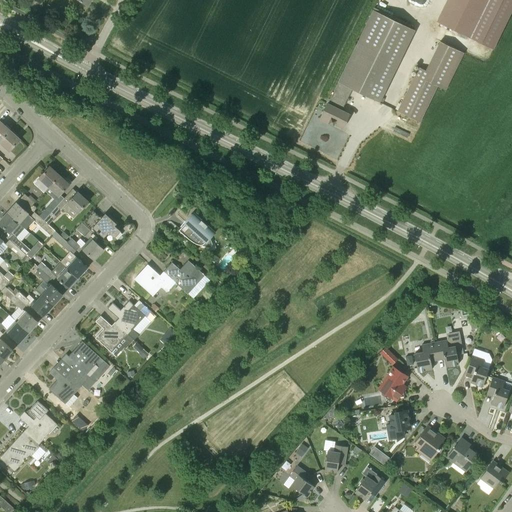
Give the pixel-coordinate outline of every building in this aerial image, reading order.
[(446,0),(436,21),(470,39),(488,0),(446,0)] [(511,0),(488,0),(470,39),(492,49),(511,8),(511,0)] [(378,51),(358,41),(338,83),(352,89),(357,92),(364,79),(378,51)] [(464,52),(448,45),(430,85),(414,77),(398,111),(419,122),(437,86),(445,90),(464,52)] [(357,92),(379,103),(386,90),(364,79),(357,92)] [(338,83),(327,104),(341,111),(352,89),(338,83)] [(327,104),(320,119),(329,124),(329,123),(334,125),(335,123),(343,127),(349,115),(341,111),(327,104)] [(0,121),(0,142),(10,131),(0,121)] [(10,131),(0,142),(0,143),(1,145),(9,152),(20,139),(10,131)] [(42,182),(38,187),(44,193),(45,191),(49,188),(60,176),(50,167),(39,179),(42,182)] [(60,176),(49,188),(57,196),(58,197),(60,195),(69,184),(60,176)] [(54,210),(44,221),(48,225),(48,224),(49,224),(58,214),(63,209),(73,218),(78,213),(83,207),(84,209),(89,204),(87,203),(88,202),(78,192),(77,192),(74,195),(70,192),(64,198),(63,200),(62,202),(54,210)] [(20,199),(30,208),(34,203),(32,201),(28,197),(25,194),(20,199)] [(48,206),(39,216),(44,221),(54,210),(62,202),(63,200),(58,197),(57,196),(54,199),(48,206)] [(17,203),(8,213),(20,224),(25,228),(26,229),(34,220),(38,224),(41,227),(51,236),(56,231),(48,224),(48,225),(44,221),(39,216),(35,212),(31,216),(28,214),(17,203)] [(93,211),(82,223),(90,231),(91,230),(93,228),(97,231),(96,232),(99,234),(99,233),(104,238),(109,232),(114,238),(120,231),(114,226),(115,226),(109,220),(106,223),(102,220),(100,218),(93,211)] [(8,213),(0,220),(0,224),(10,234),(13,236),(9,239),(26,255),(31,250),(26,245),(21,241),(17,237),(20,233),(25,228),(20,224),(8,213)] [(207,241),(214,233),(193,214),(186,222),(179,230),(189,239),(192,241),(195,243),(197,244),(198,245),(200,245),(202,245),(203,245),(204,244),(206,241),(207,241)] [(82,223),(76,229),(85,237),(90,231),(82,223)] [(56,231),(51,236),(72,255),(76,251),(67,242),(65,240),(60,235),(56,231)] [(64,232),(60,235),(65,240),(69,236),(64,232)] [(71,238),(67,242),(76,251),(80,247),(80,246),(76,243),(71,238)] [(9,239),(5,244),(7,246),(22,260),(26,255),(9,239)] [(85,243),(81,248),(83,250),(94,260),(104,250),(92,239),(87,245),(85,243)] [(31,250),(26,255),(30,258),(35,253),(31,250)] [(26,255),(22,260),(26,263),(30,258),(26,255)] [(71,262),(66,267),(78,278),(87,268),(76,257),(74,256),(69,260),(71,262)] [(163,271),(175,282),(179,279),(191,290),(196,284),(200,288),(208,279),(188,260),(179,269),(172,262),(163,271)] [(41,261),(37,266),(40,268),(51,278),(54,275),(55,274),(52,271),(49,268),(41,261)] [(60,271),(55,276),(57,278),(69,288),(78,278),(66,267),(61,263),(57,268),(60,271)] [(175,282),(163,271),(160,275),(148,264),(134,279),(151,295),(151,294),(153,296),(161,287),(166,292),(175,282)] [(40,268),(36,273),(44,280),(47,283),(51,278),(40,268)] [(0,282),(5,287),(10,281),(0,272),(0,282)] [(44,280),(35,290),(41,295),(53,306),(62,295),(51,285),(50,285),(47,283),(44,280)] [(5,287),(1,291),(11,300),(19,307),(22,310),(23,309),(26,306),(12,293),(7,288),(5,287)] [(14,291),(12,293),(26,306),(29,302),(30,301),(26,298),(16,288),(14,291)] [(34,299),(30,303),(32,305),(44,316),(53,306),(41,295),(36,300),(34,299)] [(115,322),(128,334),(145,316),(128,301),(120,310),(112,302),(107,308),(118,318),(115,322)] [(24,310),(15,320),(28,332),(38,322),(24,310)] [(128,334),(115,322),(111,325),(100,316),(95,321),(103,329),(95,338),(112,353),(128,334)] [(7,329),(6,330),(19,342),(28,332),(15,320),(7,329)] [(0,357),(4,360),(12,350),(0,339),(0,338),(0,336),(3,334),(0,331),(0,357)] [(434,343),(437,360),(444,359),(446,367),(459,364),(456,353),(462,352),(459,336),(447,338),(448,341),(447,341),(447,340),(434,343)] [(72,369),(68,373),(82,385),(89,377),(95,382),(104,372),(100,366),(104,361),(82,341),(77,347),(78,348),(74,353),(72,352),(68,356),(66,354),(61,359),(72,369)] [(133,347),(140,352),(143,349),(137,343),(133,347)] [(431,361),(437,360),(434,343),(421,345),(423,352),(414,354),(418,372),(432,369),(431,361)] [(392,365),(398,359),(385,347),(380,352),(392,365)] [(482,387),(488,369),(482,367),(484,360),(471,356),(466,373),(472,375),(470,382),(482,387)] [(82,385),(68,373),(65,377),(54,367),(49,372),(57,380),(48,389),(56,396),(55,398),(60,403),(62,401),(69,407),(78,398),(74,394),(82,385)] [(399,397),(404,396),(403,391),(402,390),(405,386),(402,384),(407,377),(393,367),(379,389),(396,400),(398,396),(399,397)] [(503,408),(509,391),(502,388),(504,382),(492,377),(486,394),(493,397),(490,404),(503,408)] [(112,403),(109,395),(103,397),(106,405),(112,403)] [(28,432),(40,443),(48,433),(47,432),(55,423),(56,425),(56,424),(44,414),(47,410),(37,401),(29,410),(30,411),(27,414),(24,411),(19,417),(31,428),(28,432)] [(389,439),(404,436),(402,430),(410,428),(407,410),(395,412),(395,414),(389,415),(391,424),(387,425),(389,439)] [(431,461),(434,457),(440,449),(438,448),(445,439),(427,425),(414,443),(419,446),(416,450),(431,461)] [(38,444),(40,443),(28,432),(24,436),(21,433),(0,457),(0,458),(14,471),(30,453),(32,455),(40,446),(38,444)] [(466,472),(478,454),(466,445),(468,442),(461,438),(447,458),(466,472)] [(293,452),(294,452),(299,456),(304,450),(299,446),(298,445),(293,452)] [(344,465),(347,447),(335,445),(334,452),(328,451),(324,470),(337,472),(338,464),(344,465)] [(362,451),(356,446),(352,451),(359,455),(362,451)] [(391,458),(383,452),(377,459),(386,466),(391,458)] [(501,483),(509,473),(493,461),(480,478),(494,488),(499,481),(501,483)] [(307,497),(315,486),(308,481),(311,476),(297,466),(289,476),(295,480),(291,485),(307,497)] [(385,481),(375,474),(371,479),(366,476),(355,492),(365,499),(370,492),(375,496),(385,481)] [(24,483),(21,484),(22,488),(25,488),(25,489),(32,487),(32,486),(35,485),(33,480),(30,481),(24,483)] [(412,490),(403,483),(397,491),(407,498),(412,490)] [(0,505),(7,511),(10,511),(14,508),(0,495),(0,505)]
